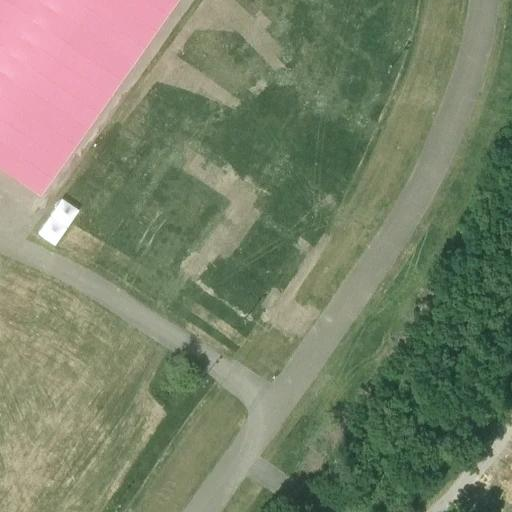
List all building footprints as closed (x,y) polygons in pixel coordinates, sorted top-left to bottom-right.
[(0,0),(0,36),(11,33),(0,19),(0,17),(20,31),(24,30),(23,32),(28,36),(21,7),(27,11),(33,0),(19,0),(10,2),(9,0),(58,0),(62,2),(60,0),(71,0),(72,1),(55,6),(67,19),(40,26),(66,43),(41,49),(45,54),(34,63),(22,47),(16,52),(82,131),(163,0),(0,0)] [(408,94),(428,102),(451,46),(430,38),(408,94)] [(308,142),(297,161),(323,175),(334,156),(308,142)] [(106,173),(113,162),(92,150),(86,161),(106,173)] [(189,163),(125,273),(177,303),(241,194),(189,163)] [(75,171),(41,222),(61,236),(95,185),(75,171)] [(257,237),(280,254),(303,223),(280,206),(257,237)] [(0,311),(0,323),(14,331),(35,291),(16,281),(0,311)] [(0,327),(0,350),(11,336),(0,327)] [(23,339),(13,354),(65,387),(75,372),(23,339)] [(112,418),(119,404),(103,396),(96,411),(112,418)] [(241,509),(250,511),(263,511),(270,492),(250,485),(241,509)] [(0,494),(0,511),(19,511),(16,492),(0,494)]
